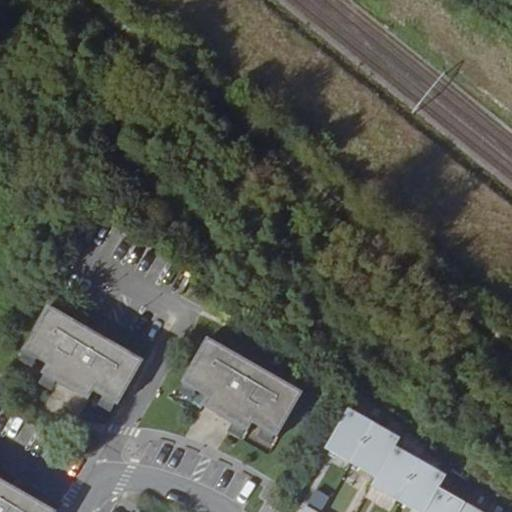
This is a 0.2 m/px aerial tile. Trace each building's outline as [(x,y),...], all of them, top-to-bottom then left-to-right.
[(144,362),(50,308),(26,351),(50,366),(45,374),(90,400),(95,392),(119,406),(144,362)] [(302,396),(208,343),(184,384),(208,399),(203,407),(249,433),(254,424),(278,438),(302,396)] [(219,449),(229,422),(198,411),(188,438),(219,449)] [(372,428),(347,414),(325,451),(336,458),(338,454),(352,463),(372,428)] [(372,428),(352,463),(367,471),(365,474),(376,480),(397,442),(372,428)] [(418,465),(393,451),(371,489),(382,495),(384,492),(399,500),(418,465)] [(418,465),(399,500),(413,508),(411,511),(412,511),(424,511),(443,480),(418,465)] [(56,511),(0,479),(0,511),(56,511)] [(307,504),(323,511),(330,495),(313,488),(307,504)] [(437,491),(425,511),(459,511),(463,506),(437,491)]
